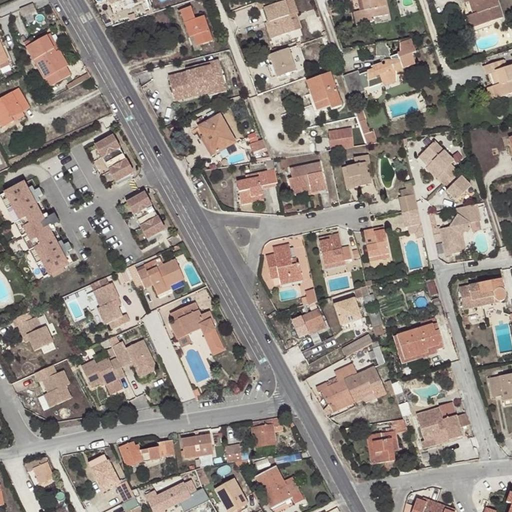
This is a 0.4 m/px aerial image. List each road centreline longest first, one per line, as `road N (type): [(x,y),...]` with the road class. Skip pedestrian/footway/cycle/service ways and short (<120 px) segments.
road 1 (residential): [(511,260),(457,270),(445,285),(498,466)]
road 2 (residential): [(298,396),(49,446)]
road 3 (tertiary): [(74,0),(195,217)]
